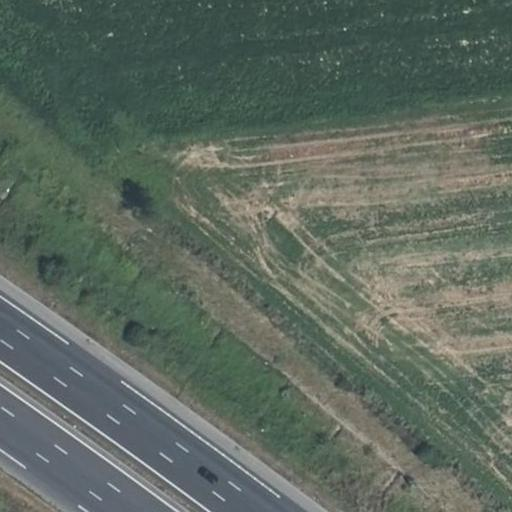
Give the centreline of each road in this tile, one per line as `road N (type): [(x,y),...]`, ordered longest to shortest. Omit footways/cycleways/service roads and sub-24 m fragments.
road 1 (motorway): [(253,511),(0,329)]
road 2 (motorway): [(0,416),(132,511)]
